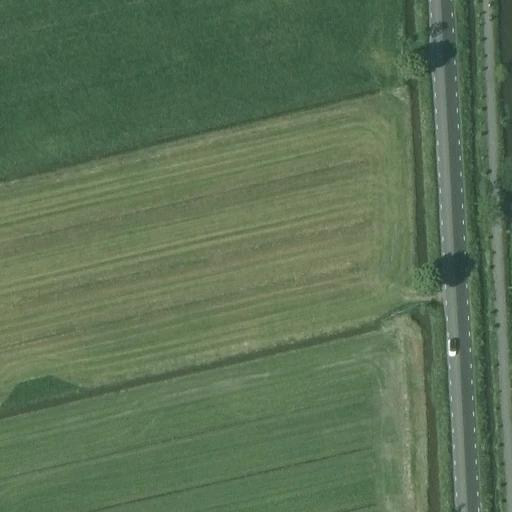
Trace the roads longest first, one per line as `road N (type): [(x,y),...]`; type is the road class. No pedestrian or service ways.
road 1 (tertiary): [(469,511),(441,0)]
road 2 (unclassified): [(511,422),(488,0)]
